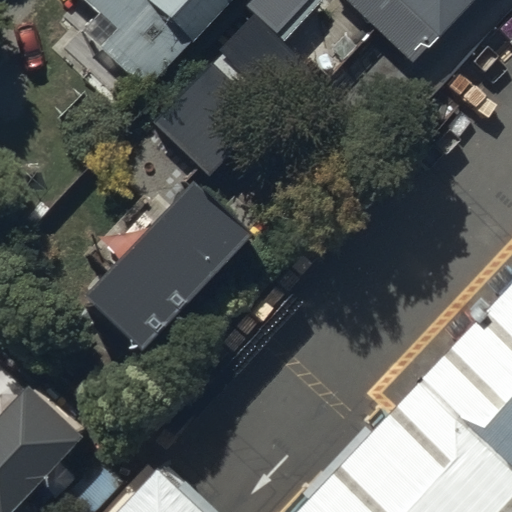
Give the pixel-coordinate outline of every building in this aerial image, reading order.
[(96,0),(116,17),(98,36),(134,68),(140,61),(145,65),(180,26),(184,28),(208,0),(96,0)] [(253,14),(153,122),(210,175),(311,66),(283,41),(321,0),(252,0),(246,8),(253,14)] [(452,0),(351,0),(405,50),(452,0)] [(231,204),(175,154),(68,271),(124,321),(231,204)] [(511,511),(511,302),(303,511),(511,511)] [(80,409),(30,363),(4,393),(0,389),(0,484),(6,490),(80,409)] [(217,511),(162,463),(116,511),(217,511)]
